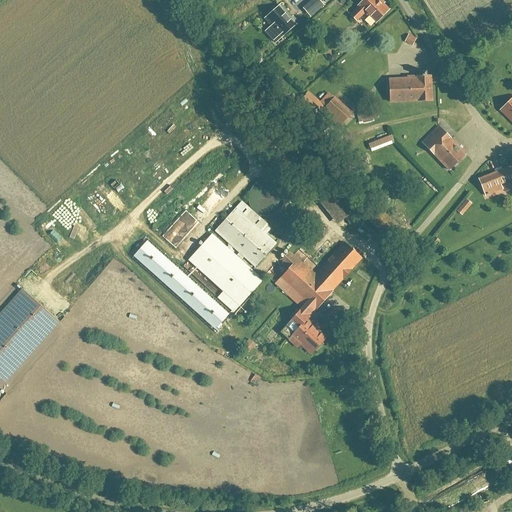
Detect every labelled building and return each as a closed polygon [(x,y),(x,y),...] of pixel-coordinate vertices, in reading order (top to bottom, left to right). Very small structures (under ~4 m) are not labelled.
[(378,0),(360,0),(355,7),(374,23),(388,7),(378,0)] [(250,27),(262,41),(289,18),(276,4),(250,27)] [(386,78),(387,103),(431,103),(431,78),(386,78)] [(332,97),(324,106),(309,91),(292,108),(319,135),(334,120),(341,127),(352,116),(332,97)] [(511,99),(510,98),(499,111),(511,122),(511,99)] [(443,134),(427,151),(448,171),(464,154),(443,134)] [(475,186),(483,202),(511,188),(511,173),(510,169),(475,186)] [(247,203),(256,213),(271,216),(284,208),(288,195),(280,179),(262,174),(249,184),(247,203)] [(273,229),(241,204),(217,234),(258,267),(276,245),(266,237),(273,229)] [(210,236),(183,265),(233,311),(260,282),(210,236)] [(342,244),(314,278),(295,262),(276,286),(310,314),(357,257),(342,244)] [(301,322),(286,340),(307,357),(322,339),(301,322)]
